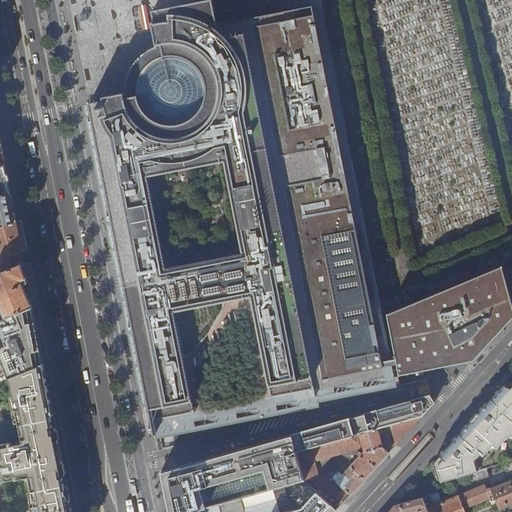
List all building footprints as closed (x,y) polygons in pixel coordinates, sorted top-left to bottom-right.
[(103,100),(89,103),(155,435),(397,387),(395,376),(442,367),(473,361),(511,318),(511,302),(503,265),(385,314),(324,0),(291,0),(294,10),(218,25),(213,0),(206,0),(152,10),(157,32),(157,46),(151,48),(145,51),(141,54),(137,57),(134,60),(132,63),(130,66),(128,70),(127,75),(126,78),(125,81),(125,87),(125,92),(103,97),(103,100)] [(0,195),(9,191),(6,175),(4,165),(0,166),(0,195)] [(12,206),(9,191),(0,195),(0,227),(15,221),(12,206)] [(0,251),(2,258),(21,250),(17,232),(15,221),(0,227),(0,251)] [(0,270),(1,272),(23,263),(22,256),(21,250),(2,258),(0,258),(0,270)] [(0,319),(32,307),(27,283),(23,263),(1,272),(0,272),(0,319)] [(0,380),(43,364),(40,347),(34,318),(32,307),(0,319),(0,380)] [(32,511),(71,511),(62,461),(58,461),(55,441),(58,441),(43,364),(0,380),(0,478),(4,478),(5,480),(16,478),(15,475),(25,473),(27,475),(26,476),(32,511)] [(504,439),(511,434),(511,384),(509,385),(504,384),(478,413),(483,417),(480,419),(474,426),(472,423),(472,421),(472,422),(470,423),(468,424),(466,426),(464,429),(462,432),(461,434),(463,434),(466,435),(455,447),(451,443),(433,463),(438,468),(442,481),(453,478),(472,472),(469,461),(471,460),(473,460),(477,455),(479,457),(494,455),(499,455),(504,441),(504,439)] [(164,486),(169,511),(191,511),(218,504),(221,504),(272,489),(284,485),(304,480),(296,451),(423,415),(435,403),(430,395),(161,471),(164,486)] [(336,507),(337,509),(394,447),(423,415),(296,451),(304,480),(316,490),(336,507)] [(453,478),(456,488),(469,485),(475,483),(472,472),(453,478)] [(511,479),(487,490),(485,485),(471,490),(456,496),(434,505),(430,495),(423,497),(395,505),(388,511),(465,511),(464,509),(494,497),(499,510),(511,504),(511,479)] [(278,511),(283,511),(292,510),(284,485),(272,489),(276,501),(278,511)] [(456,496),(471,490),(469,485),(456,488),(454,489),(456,496)] [(259,506),(276,501),(272,489),(221,504),(223,511),(244,511),(243,509),(258,505),(259,506)] [(312,511),(317,507),(322,501),(333,509),(336,507),(316,490),(301,507),(292,510),(283,511),(312,511)]
